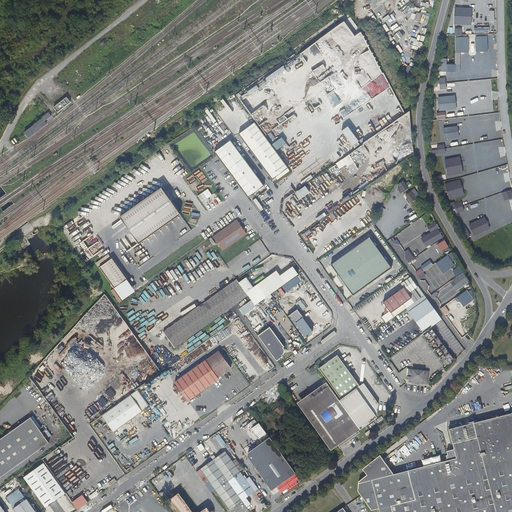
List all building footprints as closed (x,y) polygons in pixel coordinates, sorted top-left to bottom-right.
[(459,28),(469,28),(468,11),(459,11),(459,28)] [(412,13),(411,19),(421,21),(423,13),(417,12),(417,14),(412,13)] [(475,36),(476,51),(488,51),(488,35),(475,36)] [(411,38),(409,44),(418,46),(419,41),(411,38)] [(458,72),(459,64),(447,64),(447,58),(440,58),(440,71),(458,72)] [(250,94),(259,88),(258,85),(248,92),(250,94)] [(435,114),(444,113),(442,93),(433,94),(435,114)] [(71,102),(67,97),(54,107),(58,112),(71,102)] [(28,137),(47,124),(45,122),(52,117),(49,113),(42,117),(42,119),(25,131),(28,137)] [(238,137),(270,181),(286,169),(254,125),(238,137)] [(440,136),(455,135),(454,127),(439,128),(440,136)] [(340,133),(350,148),(356,144),(346,129),(340,133)] [(270,142),(275,139),(271,133),(267,135),(270,142)] [(214,154),(246,199),(262,187),(229,143),(214,154)] [(358,149),(343,159),(349,168),(347,169),(350,175),(360,169),(357,164),(361,162),(358,158),(362,155),(360,151),(359,151),(358,149)] [(446,177),(461,174),(458,159),(442,162),(446,177)] [(300,187),(311,179),(309,177),(298,184),(300,187)] [(398,185),(403,192),(408,188),(403,181),(398,185)] [(447,201),(462,196),(457,181),(442,186),(447,201)] [(301,200),(311,193),(306,186),(296,193),(301,200)] [(160,189),(117,217),(136,245),(179,217),(160,189)] [(406,196),(411,203),(416,198),(411,192),(406,196)] [(468,226),(472,237),(489,231),(484,219),(468,226)] [(236,221),(211,238),(220,251),(246,234),(236,221)] [(430,232),(439,228),(436,222),(427,226),(430,232)] [(426,247),(443,237),(438,229),(421,239),(426,247)] [(340,277),(340,279),(341,280),(342,281),(343,280),(353,294),(392,267),(370,236),(332,263),(341,277),(340,277)] [(441,257),(450,251),(445,241),(437,245),(435,247),(437,250),(439,248),(442,252),(439,254),(441,257)] [(206,254),(212,250),(206,242),(200,246),(206,254)] [(408,263),(415,259),(408,250),(405,252),(405,258),(408,263)] [(456,259),(451,252),(435,262),(440,269),(456,259)] [(209,256),(215,264),(219,261),(213,253),(209,256)] [(107,255),(95,263),(97,266),(109,259),(107,255)] [(456,259),(440,269),(442,273),(458,262),(456,259)] [(111,260),(98,269),(111,289),(124,281),(111,260)] [(244,277),(236,283),(246,296),(253,305),(297,274),(291,266),(279,276),(275,270),(252,287),(244,277)] [(456,276),(462,272),(459,267),(452,271),(456,276)] [(420,280),(426,276),(423,272),(417,276),(420,280)] [(469,282),(463,273),(450,282),(456,291),(469,282)] [(282,287),(285,292),(303,280),(299,275),(282,287)] [(405,308),(414,302),(408,293),(414,289),(417,286),(410,276),(401,283),(403,287),(382,301),(390,312),(392,315),(393,316),(405,308)] [(209,298),(221,314),(246,296),(236,283),(234,280),(209,298)] [(414,289),(408,293),(414,302),(420,298),(424,295),(418,286),(417,286),(414,289)] [(114,289),(111,290),(119,303),(122,301),(114,289)] [(473,295),(469,289),(463,293),(467,299),(470,304),(474,301),(471,296),(473,295)] [(430,327),(441,319),(424,295),(420,298),(414,302),(405,308),(423,333),(430,327)] [(176,347),(221,314),(209,298),(164,331),(176,347)] [(281,303),(285,309),(291,305),(286,299),(281,303)] [(301,312),(307,308),(301,299),(295,303),(301,312)] [(445,316),(450,313),(445,306),(440,310),(445,316)] [(288,320),(302,341),(306,338),(304,336),(311,332),(300,318),(301,317),(298,313),(288,320)] [(433,327),(455,357),(464,350),(442,320),(433,327)] [(452,358),(430,327),(423,333),(422,334),(443,364),(452,358)] [(282,347),(268,328),(257,336),(275,361),(281,357),(280,356),(281,355),(282,355),(282,354),(282,353),(282,352),(282,351),(282,350),(282,349),(282,348),(282,347)] [(217,351),(175,383),(188,401),(217,380),(216,378),(229,369),(217,351)] [(355,389),(358,386),(336,356),(317,369),(319,371),(339,400),(355,389)] [(319,371),(317,369),(315,365),(308,371),(312,376),(319,371)] [(398,372),(402,378),(407,378),(407,381),(425,382),(426,370),(404,369),(398,372)] [(355,389),(339,400),(359,428),(375,417),(376,404),(362,384),(358,386),(355,389)] [(326,388),(306,403),(311,409),(305,414),(329,449),(334,446),(330,440),(332,439),(338,448),(358,434),(326,388)] [(149,406),(137,390),(113,407),(125,424),(149,406)] [(125,424),(113,407),(101,416),(113,433),(125,424)] [(511,511),(511,414),(448,430),(456,460),(393,476),(379,458),(362,470),(367,476),(358,483),(357,493),(371,511),(372,511),(378,510),(378,511),(511,511)] [(0,478),(50,442),(31,417),(0,439),(0,478)] [(47,438),(51,435),(47,429),(43,432),(47,438)] [(269,492),(294,475),(268,438),(260,444),(264,451),(253,458),(249,452),(246,454),(245,457),(269,492)] [(260,444),(249,452),(253,458),(264,451),(260,444)] [(195,474),(202,485),(207,482),(229,511),(257,491),(248,479),(244,482),(238,474),(242,471),(234,461),(231,464),(223,453),(195,474)] [(67,495),(44,464),(23,478),(46,509),(67,495)] [(16,511),(35,511),(27,501),(19,491),(8,499),(16,511)] [(73,503),(78,510),(88,503),(83,496),(73,503)] [(168,503),(174,511),(206,511),(205,511),(203,511),(188,511),(177,496),(168,503)]
